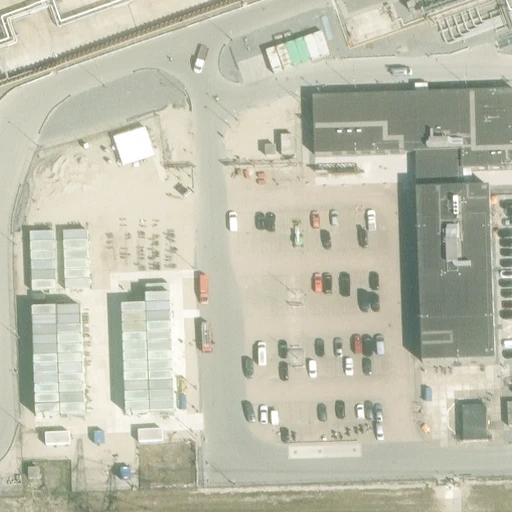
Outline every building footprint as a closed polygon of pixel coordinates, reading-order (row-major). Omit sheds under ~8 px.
[(421,0),(429,24),(505,0),(421,0)] [(422,365),(495,362),(489,189),(463,189),(462,171),(511,169),(511,91),(312,98),(314,157),(421,153),(421,162),(417,162),(418,173),(422,172),(422,191),(416,191),(422,365)] [(128,104),(131,115),(154,109),(151,98),(128,104)] [(156,138),(195,128),(191,111),(151,120),(156,138)] [(140,132),(46,155),(58,203),(152,180),(140,132)] [(284,161),(234,162),(234,186),(284,185),(284,161)] [(157,302),(157,243),(38,243),(38,302),(157,302)] [(164,345),(47,345),(47,404),(164,403),(164,345)] [(489,440),(489,405),(499,405),(499,381),(426,382),(427,407),(438,407),(438,430),(463,430),(463,440),(489,440)]
